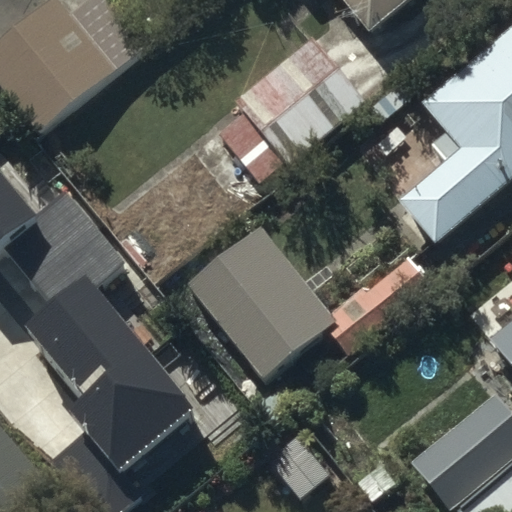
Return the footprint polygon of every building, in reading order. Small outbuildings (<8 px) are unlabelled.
[(61,0),(48,0),(0,39),(0,81),(44,136),(149,50),(108,0),(82,0),(70,10),(61,0)] [(400,0),(343,0),(366,28),(400,0)] [(398,197),(434,239),(511,174),(511,24),(420,102),(445,131),(430,144),(443,159),(398,197)] [(364,102),(310,35),(233,97),(241,108),(215,128),(234,151),(217,164),(237,188),(253,175),(258,181),(283,161),(286,164),(364,102)] [(0,297),(35,340),(28,346),(86,416),(64,433),(76,447),(49,469),(84,511),(147,511),(148,511),(127,486),(201,426),(97,300),(124,278),(68,210),(36,236),(0,191),(0,297)] [(264,238),(193,288),(264,387),(335,336),(264,238)] [(511,320),(488,340),(511,369),(511,320)] [(511,414),(493,392),(412,462),(453,510),(511,459),(511,414)] [(0,422),(0,511),(40,511),(28,497),(48,481),(0,422)] [(218,511),(211,503),(199,511),(180,511),(178,509),(173,511),(218,511)]
